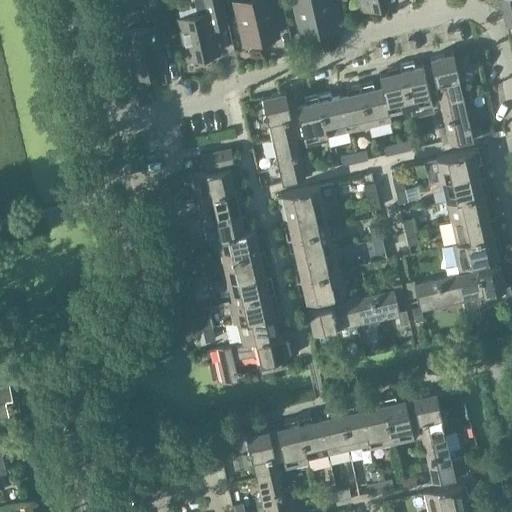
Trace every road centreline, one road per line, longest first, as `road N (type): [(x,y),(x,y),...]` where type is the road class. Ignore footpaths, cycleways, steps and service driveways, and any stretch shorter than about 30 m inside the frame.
road 1 (tertiary): [(92,511),(70,387),(135,271),(105,126)]
road 2 (residential): [(443,14),(364,32),(336,57),(227,81),(206,101),(105,126)]
road 3 (tertiary): [(105,126),(77,0)]
